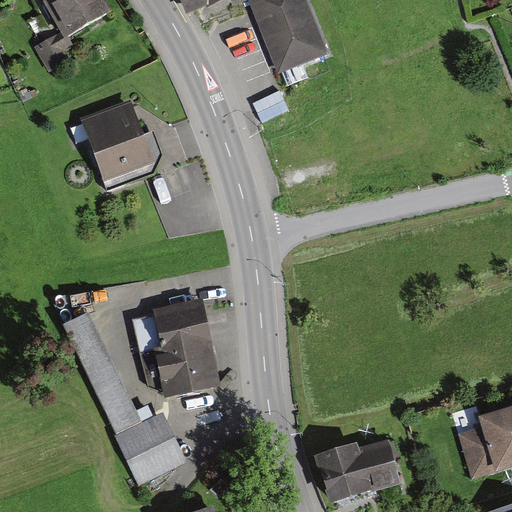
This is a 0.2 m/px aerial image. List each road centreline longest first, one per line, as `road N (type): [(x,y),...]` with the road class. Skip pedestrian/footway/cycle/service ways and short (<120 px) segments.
road 1 (tertiary): [(252,241),(274,438),(300,511)]
road 2 (residential): [(511,185),(252,241)]
road 3 (tertiary): [(158,0),(217,119),(252,241)]
